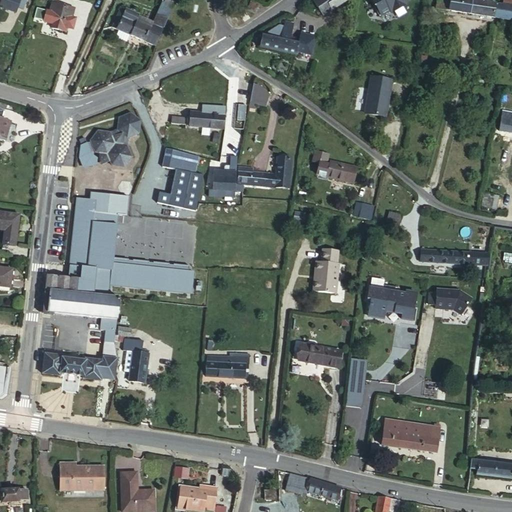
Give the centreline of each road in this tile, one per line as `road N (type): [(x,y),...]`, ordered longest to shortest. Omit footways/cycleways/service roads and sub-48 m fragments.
road 1 (residential): [(511,222),(442,206),(223,47)]
road 2 (residential): [(19,423),(51,148),(65,109)]
road 3 (secondary): [(511,507),(255,458)]
road 4 (secondary): [(255,458),(19,423)]
road 5 (unknown): [(267,461),(285,292)]
road 6 (residential): [(65,109),(223,47)]
